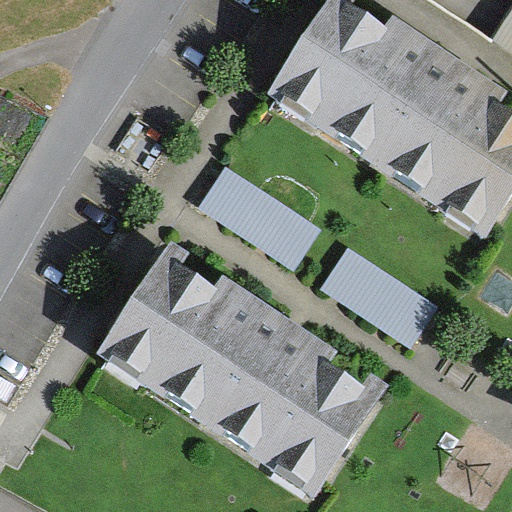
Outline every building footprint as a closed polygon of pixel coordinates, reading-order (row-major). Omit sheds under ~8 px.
[(511,215),(511,130),(344,20),(276,121),(484,258),(511,215)] [(511,23),(498,49),(511,56),(511,23)] [(315,245),(226,187),(204,221),(294,279),(315,245)] [(428,324),(345,268),(324,300),(406,356),(428,324)] [(312,511),(380,410),(172,273),(105,375),(312,511)]
